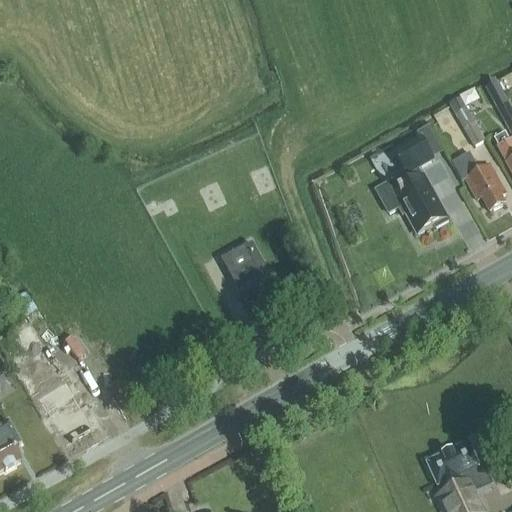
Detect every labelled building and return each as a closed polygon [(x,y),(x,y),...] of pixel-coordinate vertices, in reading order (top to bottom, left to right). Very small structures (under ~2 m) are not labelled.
[(487,92),(497,111),(508,105),(498,86),(487,92)] [(456,117),(462,128),(475,149),(485,143),(466,111),(456,117)] [(511,173),(511,141),(511,142),(507,134),(496,140),(500,148),(499,149),(508,165),(511,173)] [(416,234),(414,236),(415,239),(432,229),(434,233),(452,222),(450,219),(448,221),(425,179),(423,180),(418,171),(434,163),(421,140),(395,154),(407,176),(376,193),(389,216),(403,209),(416,234)] [(463,183),(466,182),(478,203),(482,200),(490,215),(506,206),(502,199),(506,196),(490,167),(480,173),(470,156),(453,166),(463,183)] [(220,262),(237,294),(268,277),(251,245),(220,262)] [(26,295),(11,303),(21,321),(36,312),(26,295)] [(28,351),(40,344),(29,325),(16,333),(28,351)] [(32,360),(13,371),(20,384),(39,373),(32,360)] [(0,400),(16,392),(1,366),(0,366),(0,400)] [(71,445),(93,432),(65,386),(60,388),(52,375),(30,388),(38,402),(41,401),(47,412),(46,412),(58,433),(63,431),(71,445)] [(0,474),(4,472),(5,474),(14,468),(13,467),(19,463),(13,451),(21,446),(8,423),(0,427),(0,474)] [(451,495),(437,501),(442,511),(482,511),(473,492),(491,484),(483,468),(479,469),(469,447),(428,466),(439,490),(446,486),(451,495)] [(511,485),(511,473),(511,472),(502,476),(507,487),(511,485)]
